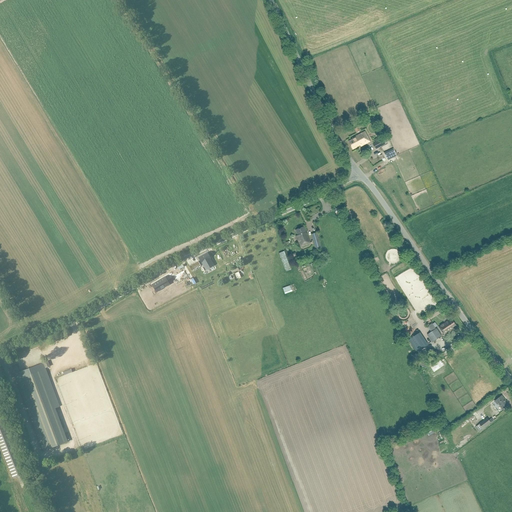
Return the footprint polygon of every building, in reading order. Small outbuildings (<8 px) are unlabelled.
[(362,145),(370,141),(366,132),(353,138),(353,139),(349,141),(353,149),(362,145)] [(376,149),(386,144),(383,138),(382,139),(380,136),(374,139),(376,142),(373,143),(376,149)] [(304,227),(296,230),(298,236),(297,236),(298,240),(299,239),(302,246),(311,243),(307,234),(304,227)] [(317,233),(312,234),(316,250),(322,249),(317,233)] [(284,251),(280,253),(279,253),(286,271),(291,269),(286,258),(284,251)] [(201,256),(198,258),(199,259),(200,261),(201,263),(202,263),(205,268),(211,264),(209,259),(210,258),(207,253),(201,256)] [(189,266),(191,270),(200,266),(199,262),(189,266)] [(179,276),(180,279),(189,275),(183,264),(175,268),(179,276)] [(163,278),(153,284),(157,291),(169,285),(165,279),(164,280),(163,278)] [(293,291),(291,285),(283,288),(285,294),(293,291)] [(452,319),(440,327),(444,334),(456,326),(452,319)] [(414,322),(408,326),(413,335),(420,332),(414,322)] [(427,326),(431,332),(428,334),(433,342),(442,336),(437,328),(436,328),(433,323),(427,326)] [(427,345),(419,333),(409,340),(417,352),(427,345)] [(427,369),(429,364),(421,361),(418,353),(413,354),(417,363),(420,362),(418,365),(427,369)] [(15,364),(11,366),(15,374),(14,374),(43,451),(45,450),(47,450),(48,449),(68,442),(64,433),(64,431),(63,429),(55,408),(56,408),(58,407),(60,407),(49,380),(46,371),(45,368),(43,363),(42,364),(19,372),(19,371),(18,370),(15,364)] [(505,399),(502,396),(495,401),(497,404),(498,404),(503,409),(508,405),(504,400),(505,399)] [(489,420),(489,419),(487,418),(479,424),(475,427),(479,431),(483,428),(491,422),(489,420)] [(24,474),(4,424),(0,425),(0,445),(13,478),(24,474)]
